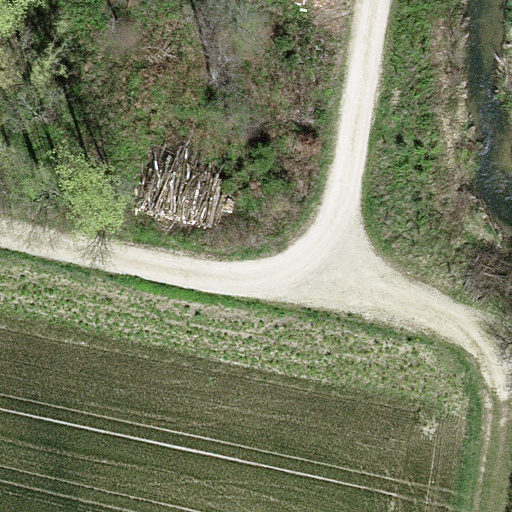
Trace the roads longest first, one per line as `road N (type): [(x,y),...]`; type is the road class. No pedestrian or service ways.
road 1 (track): [(0,230),(444,319),(470,336),(495,388),(481,511)]
road 2 (track): [(324,295),(376,0)]
